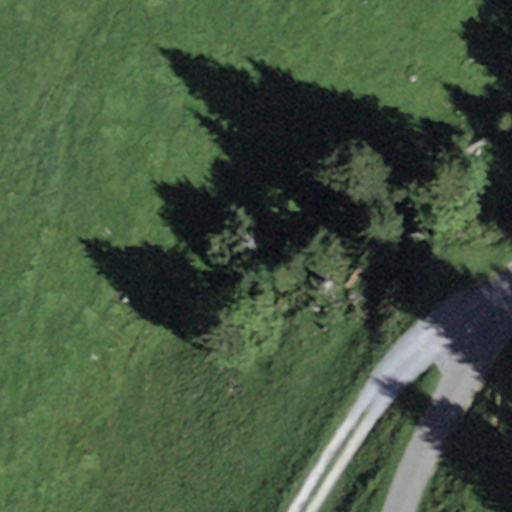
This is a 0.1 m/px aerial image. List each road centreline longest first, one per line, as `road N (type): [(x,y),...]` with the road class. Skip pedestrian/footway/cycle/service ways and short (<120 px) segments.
road 1 (track): [(511,300),(411,356),(297,511)]
road 2 (unclassified): [(399,511),(454,392),(511,302)]
